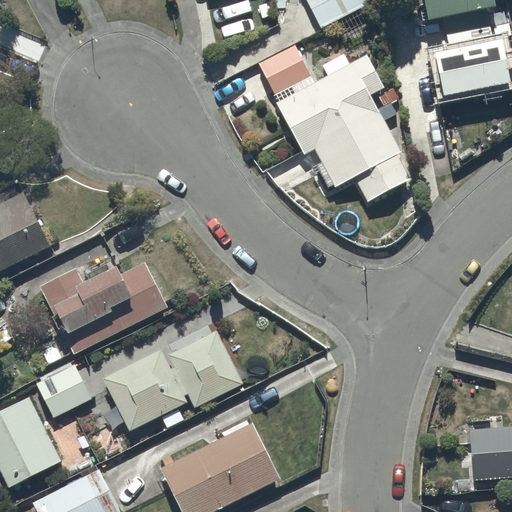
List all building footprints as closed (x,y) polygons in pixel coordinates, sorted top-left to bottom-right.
[(303,0),(321,32),(378,2),(376,0),(303,0)] [(496,17),(492,0),(423,0),(429,31),(445,28),(451,59),(435,62),(443,106),(510,94),(502,48),(493,50),(488,18),(496,17)] [(310,80),(295,50),(259,69),(274,98),(310,80)] [(385,94),(366,59),(351,68),(345,59),(323,70),(328,81),(315,88),(311,81),(299,87),(302,94),(275,108),(304,161),(314,155),(320,166),(315,168),(328,192),(333,190),(335,195),(355,184),(368,208),(412,184),(397,160),(401,157),(370,102),(385,94)] [(22,197),(0,207),(0,277),(50,253),(22,197)] [(169,312),(145,267),(120,279),(117,274),(86,290),(77,272),(38,292),(75,362),(169,312)] [(243,388),(216,335),(167,359),(173,370),(169,372),(160,353),(102,383),(129,438),(187,408),(184,401),(188,399),(195,412),(243,388)] [(91,403),(74,369),(36,387),(53,423),(91,403)] [(62,467),(29,403),(0,417),(0,476),(9,494),(62,467)] [(222,511),(279,485),(252,428),(160,473),(178,511),(222,511)] [(511,482),(511,431),(470,434),(473,485),(511,482)] [(118,511),(96,468),(81,475),(84,480),(32,507),(34,511),(118,511)]
